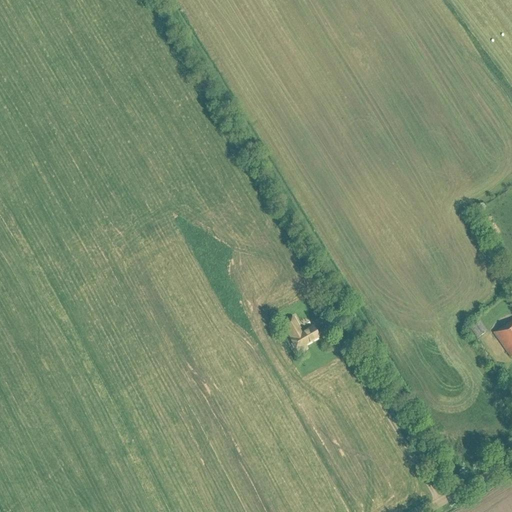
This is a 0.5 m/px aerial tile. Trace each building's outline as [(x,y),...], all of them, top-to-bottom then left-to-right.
[(322,299),(314,303),(320,314),(322,312),(329,325),(336,321),(329,308),(327,309),(322,299)] [(487,318),(483,323),(490,329),(493,324),(487,318)] [(304,332),(302,334),(293,319),(282,325),(299,355),(307,350),(305,347),(319,339),(313,328),(305,333),(304,332)] [(487,333),(480,322),(470,329),(477,340),(487,333)] [(510,359),(511,358),(511,322),(494,335),(510,359)] [(354,344),(359,341),(355,334),(350,338),(354,344)]
